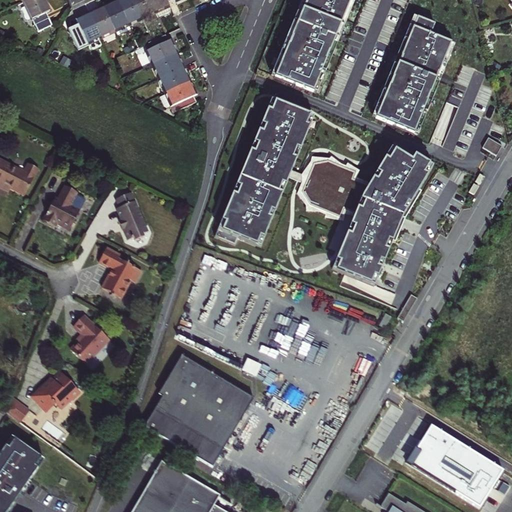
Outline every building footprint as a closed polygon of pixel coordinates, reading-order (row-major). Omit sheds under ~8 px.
[(44,0),(29,0),(24,3),(38,33),(52,26),(46,13),(49,12),(45,3),(44,0)] [(104,8),(115,31),(117,36),(131,30),(128,25),(116,0),(112,2),(108,4),(109,5),(104,8)] [(116,0),(128,25),(142,19),(133,0),(116,0)] [(133,0),(142,19),(145,24),(148,22),(158,18),(149,0),(133,0)] [(149,0),(158,18),(172,11),(169,4),(167,0),(149,0)] [(305,0),(273,82),(314,98),(353,0),(305,0)] [(93,11),(89,12),(101,37),(115,31),(104,8),(98,10),(97,9),(93,11)] [(101,37),(89,12),(85,14),(75,19),(78,25),(68,30),(79,54),(89,49),(89,48),(103,41),(101,37)] [(376,122),(414,133),(453,47),(431,37),(434,27),(415,20),(376,122)] [(153,65),(176,54),(173,48),(170,41),(168,42),(165,36),(153,42),(148,43),(151,50),(147,52),(153,65)] [(153,65),(159,79),(184,67),(183,63),(181,59),(179,60),(176,54),(153,65)] [(159,79),(165,93),(189,82),(187,76),(188,75),(186,71),(184,67),(159,79)] [(192,89),(189,82),(165,93),(166,94),(160,97),(164,108),(167,109),(168,108),(171,114),(195,102),(193,97),(195,96),(192,89)] [(344,217),(354,219),(333,272),(375,286),(403,220),(435,170),(395,148),(371,186),(353,181),(357,174),(328,161),(310,159),(302,175),(293,173),(314,123),(270,105),(218,234),(262,247),(290,180),(301,184),(296,195),(305,208),(305,213),(324,215),(324,220),(343,223),(344,217)] [(482,149),(496,156),(500,148),(488,140),(482,149)] [(0,186),(1,184),(11,189),(24,196),(38,169),(28,164),(24,172),(0,159),(0,186)] [(485,179),(479,176),(475,183),(481,187),(485,179)] [(1,184),(0,186),(0,188),(9,193),(11,189),(1,184)] [(480,187),(475,184),(470,192),(476,195),(480,187)] [(54,227),(57,223),(70,230),(79,211),(70,206),(78,193),(64,186),(57,199),(55,198),(43,221),(54,227)] [(115,200),(119,208),(123,220),(120,221),(118,222),(122,231),(123,230),(127,241),(133,238),(134,241),(144,237),(143,234),(148,232),(135,201),(132,193),(115,200)] [(119,256),(106,249),(98,263),(112,270),(102,289),(121,299),(131,281),(135,283),(141,271),(118,259),(119,256)] [(385,314),(379,326),(384,329),(391,318),(385,314)] [(109,340),(84,317),(74,327),(84,337),(71,351),(86,365),(109,340)] [(184,358),(144,425),(212,466),(213,464),(210,462),(213,458),(216,460),(223,448),(220,446),(249,398),(252,400),(253,397),(182,354),(181,356),(184,358)] [(241,373),(256,379),(261,367),(247,361),(241,373)] [(80,393),(61,374),(53,381),(52,380),(33,397),(45,409),(53,402),(55,405),(56,405),(59,410),(70,400),(71,401),(80,393)] [(5,412),(17,421),(25,409),(11,398),(5,412)] [(45,409),(48,412),(55,405),(53,402),(45,409)] [(17,421),(21,424),(29,412),(25,409),(17,421)] [(415,448),(405,464),(480,509),(504,470),(430,426),(416,449),(415,448)] [(0,511),(7,511),(44,461),(12,438),(0,454),(0,511)] [(220,495),(162,461),(132,511),(228,511),(215,504),(220,495)] [(405,504),(388,494),(380,507),(387,511),(423,511),(407,502),(405,504)]
